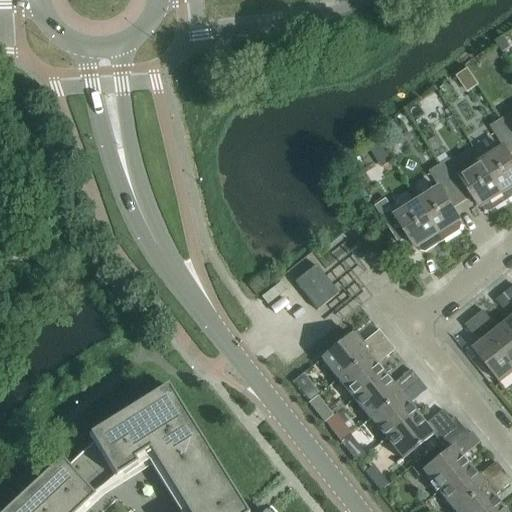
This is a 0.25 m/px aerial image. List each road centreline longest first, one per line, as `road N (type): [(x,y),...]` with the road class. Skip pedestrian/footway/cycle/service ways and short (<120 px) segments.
road 1 (tertiary): [(361,511),(174,275),(124,171)]
road 2 (residential): [(511,441),(419,321)]
road 3 (tertiary): [(79,45),(107,151),(124,171)]
road 4 (tertiary): [(124,171),(124,42)]
